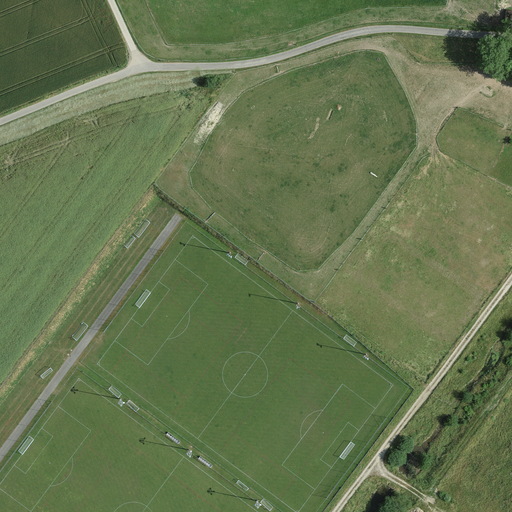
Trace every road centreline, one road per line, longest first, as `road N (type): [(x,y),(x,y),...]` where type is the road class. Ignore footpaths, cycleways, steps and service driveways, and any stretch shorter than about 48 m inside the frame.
road 1 (residential): [(511,35),(359,30),(236,66),(142,68),(0,121)]
road 2 (track): [(341,511),(511,279)]
